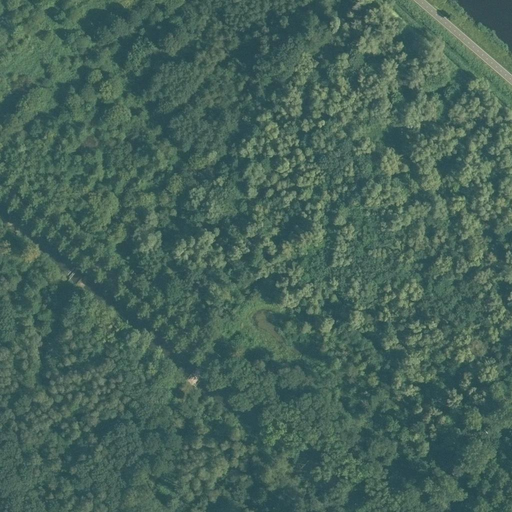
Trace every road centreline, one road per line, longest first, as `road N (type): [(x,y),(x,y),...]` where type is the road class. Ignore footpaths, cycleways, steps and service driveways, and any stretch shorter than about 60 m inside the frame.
road 1 (track): [(214,358),(0,183)]
road 2 (track): [(214,358),(399,511)]
road 3 (track): [(131,511),(186,391),(214,358)]
